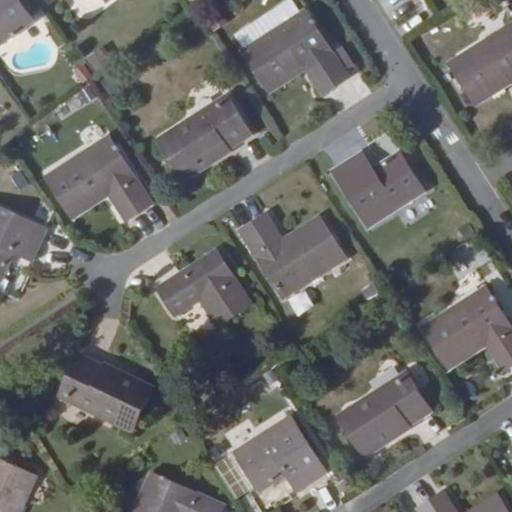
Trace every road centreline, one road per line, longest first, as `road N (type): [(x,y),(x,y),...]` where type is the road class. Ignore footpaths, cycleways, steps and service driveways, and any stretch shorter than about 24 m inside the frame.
road 1 (residential): [(98,281),(413,78)]
road 2 (residential): [(511,406),(348,511)]
road 3 (residential): [(413,78),(480,183)]
